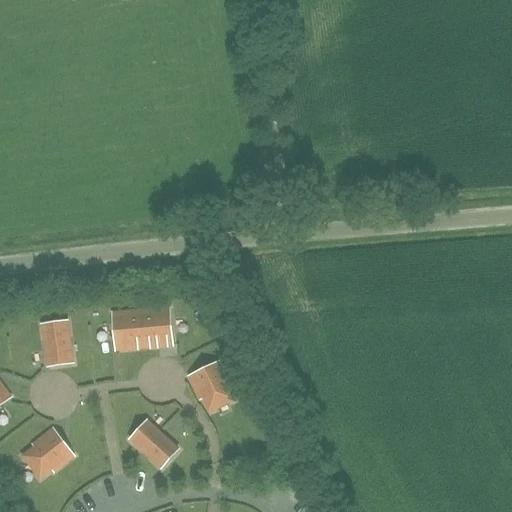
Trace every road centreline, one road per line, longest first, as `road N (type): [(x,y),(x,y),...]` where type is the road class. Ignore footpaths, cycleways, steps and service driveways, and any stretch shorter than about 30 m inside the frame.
road 1 (unclassified): [(0,269),(511,217)]
road 2 (unknown): [(287,236),(251,0)]
road 3 (unknown): [(101,388),(150,383),(185,401),(209,437),(214,493)]
